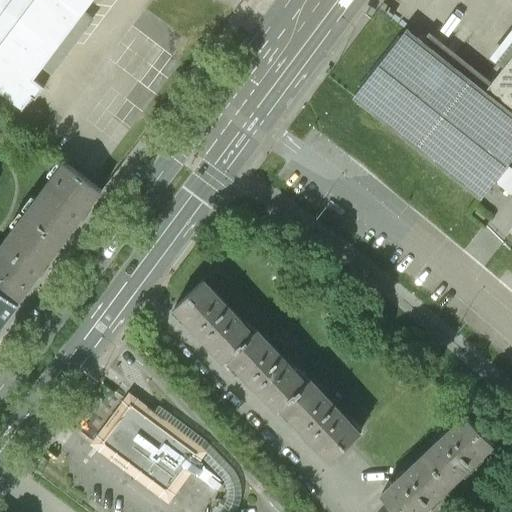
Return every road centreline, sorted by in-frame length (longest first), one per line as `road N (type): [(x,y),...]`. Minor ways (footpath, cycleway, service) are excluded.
road 1 (secondary): [(0,453),(219,161),(217,134)]
road 2 (secondary): [(217,134),(187,140),(0,391)]
road 3 (secondary): [(217,134),(318,0)]
